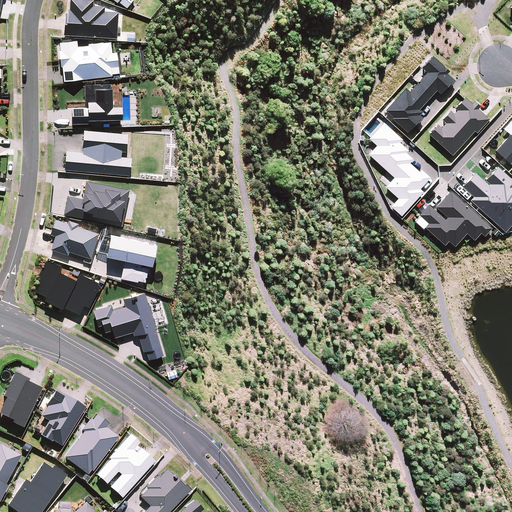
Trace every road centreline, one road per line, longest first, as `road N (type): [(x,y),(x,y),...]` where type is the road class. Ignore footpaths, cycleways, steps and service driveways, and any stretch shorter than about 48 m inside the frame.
road 1 (residential): [(35,0),(25,211),(0,298)]
road 2 (residential): [(0,320),(107,373),(180,428)]
